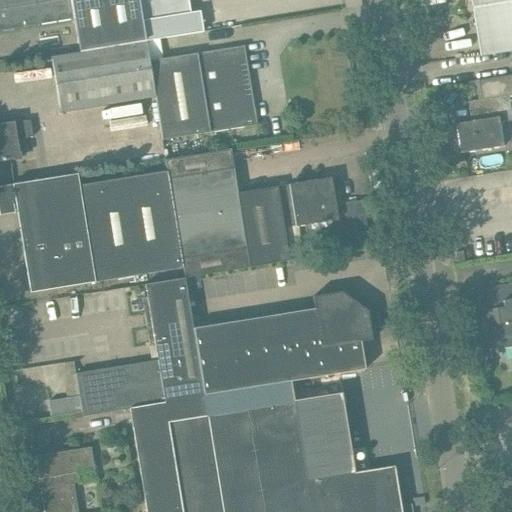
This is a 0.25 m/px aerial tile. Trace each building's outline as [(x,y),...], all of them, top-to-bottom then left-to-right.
[(69,0),(0,0),(0,30),(73,19),(69,0)] [(138,0),(70,0),(79,51),(145,41),(138,0)] [(140,0),(147,39),(202,31),(199,11),(190,13),(187,0),(140,0)] [(511,0),(470,0),(472,8),(511,1),(511,0)] [(511,50),(511,1),(472,8),(479,56),(511,50)] [(60,113),(156,97),(150,61),(147,41),(50,57),(60,113)] [(150,61),(156,97),(163,140),(257,125),(244,46),(150,61)] [(511,74),(475,80),(478,101),(482,100),(485,119),(455,124),(460,153),(503,147),(499,124),(511,121),(511,117),(509,96),(511,95),(511,74)] [(29,120),(14,123),(14,121),(0,123),(0,165),(1,165),(1,161),(19,158),(16,139),(32,137),(29,120)] [(277,187),(276,187),(276,190),(238,196),(230,149),(166,160),(168,171),(183,268),(185,275),(288,260),(283,228),(277,187)] [(30,293),(183,268),(168,171),(79,185),(77,174),(12,184),(30,293)] [(277,187),(283,228),(295,226),(295,227),(326,222),(326,224),(331,223),(330,221),(337,220),(331,178),(288,185),(277,187)] [(9,185),(0,187),(0,214),(14,212),(9,185)] [(365,207),(364,200),(343,203),(347,229),(366,226),(365,218),(372,217),(370,206),(365,207)] [(204,393),(193,328),(185,278),(145,284),(147,297),(142,298),(149,345),(155,344),(157,360),(75,373),(79,396),(81,411),(82,416),(129,408),(204,395),(204,393)] [(511,283),(506,284),(508,300),(502,301),(503,307),(485,310),(490,341),(502,339),(504,348),(511,346),(511,283)] [(193,328),(204,393),(267,384),(290,380),(364,369),(360,341),(372,340),(368,311),(362,306),(363,304),(365,305),(365,304),(349,292),(349,293),(350,294),(348,296),(342,292),(313,297),(315,309),(193,328)] [(271,404),(207,415),(222,511),(409,511),(408,505),(401,506),(394,466),(354,473),(341,393),(294,401),(290,380),(267,384),(271,404)] [(222,511),(207,415),(204,395),(129,408),(146,511),(222,511)] [(79,396),(48,401),(51,416),(81,411),(79,396)] [(93,470),(89,447),(35,456),(44,511),(76,511),(70,474),(93,470)]
